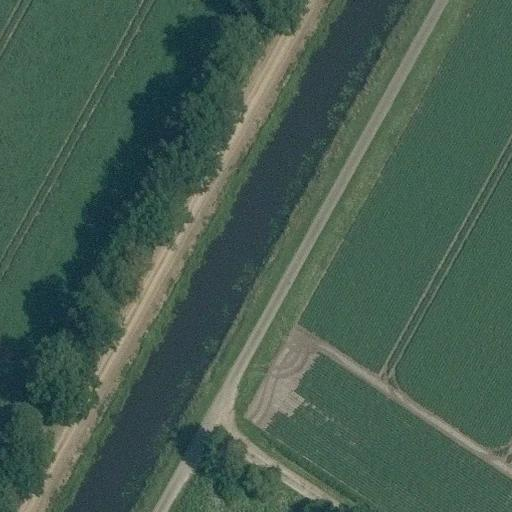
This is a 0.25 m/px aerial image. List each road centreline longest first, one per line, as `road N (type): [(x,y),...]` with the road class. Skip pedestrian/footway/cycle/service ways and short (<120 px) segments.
road 1 (track): [(29,511),(313,0)]
road 2 (unclassified): [(165,511),(447,0)]
road 3 (unknown): [(217,418),(358,511)]
